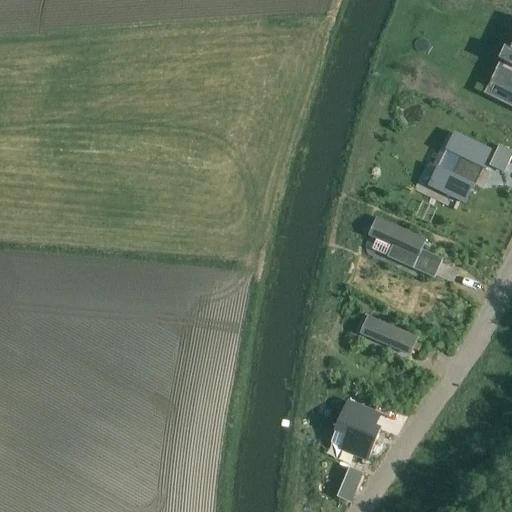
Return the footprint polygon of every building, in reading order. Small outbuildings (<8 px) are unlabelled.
[(439,169),(430,187),(458,201),(466,205),(475,187),(473,186),(481,168),(483,170),(492,153),(455,135),(447,152),(462,159),(454,177),(439,169)] [(511,153),(500,148),(491,167),(504,173),(511,156),(511,153)] [(378,241),(373,251),(416,271),(421,261),(419,258),(421,253),(435,260),(435,261),(442,264),(443,262),(422,252),(426,243),(427,243),(427,242),(426,241),(377,219),(377,221),(383,223),(375,240),(378,241)] [(374,322),(367,338),(410,357),(413,350),(418,339),(369,318),(368,319),(374,322)] [(349,404),(339,427),(350,432),(343,451),(368,461),(381,432),(375,429),(380,418),(371,414),(349,404)]
